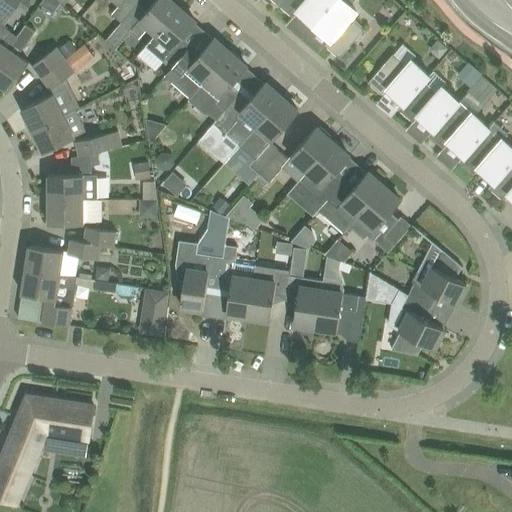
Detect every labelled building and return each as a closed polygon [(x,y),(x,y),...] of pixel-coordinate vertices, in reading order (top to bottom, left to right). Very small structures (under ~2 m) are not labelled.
[(0,0),(0,27),(8,15),(10,17),(19,5),(29,12),(35,3),(30,0),(0,0)] [(150,25),(158,32),(180,7),(171,0),(156,0),(146,12),(138,5),(141,0),(140,0),(122,22),(106,40),(116,49),(131,31),(139,38),(150,25)] [(113,14),(122,22),(140,0),(120,0),(123,2),(113,14)] [(294,16),(299,11),(314,24),(335,0),(282,0),(279,4),(294,16)] [(357,10),(345,0),(335,0),(314,24),(330,38),(325,44),(340,57),(365,28),(351,17),(357,10)] [(180,7),(158,32),(147,45),(164,59),(165,57),(174,65),(172,68),(191,46),(182,38),(196,21),(180,7)] [(0,83),(9,90),(21,74),(30,61),(20,54),(36,31),(26,24),(18,36),(17,37),(10,47),(0,60),(0,83)] [(0,39),(0,60),(10,47),(17,37),(18,36),(11,31),(3,42),(0,39)] [(172,68),(165,76),(191,98),(231,52),(214,37),(200,54),(191,46),(172,68)] [(70,39),(59,46),(66,56),(77,48),(70,39)] [(433,45),(434,53),(440,58),(449,48),(439,39),(433,45)] [(32,65),(41,77),(65,56),(58,46),(32,65)] [(231,52),(191,98),(204,109),(211,110),(218,102),(226,109),(242,90),(233,83),(248,66),(231,52)] [(394,53),(369,82),(384,95),(389,89),(404,102),(425,80),(430,74),(413,59),(407,65),(394,53)] [(65,56),(41,77),(51,90),(67,78),(76,71),(65,56)] [(471,86),(481,73),(469,62),(458,75),(471,86)] [(498,90),(481,75),(468,89),(485,104),(498,90)] [(414,121),(419,115),(434,128),(455,106),(455,107),(461,100),(443,85),(438,91),(425,80),(404,102),(399,108),(400,108),(414,121)] [(242,90),(226,109),(215,121),(215,122),(207,132),(232,153),(240,144),(257,124),(282,96),(265,81),(251,98),(242,90)] [(67,86),(22,108),(29,121),(26,123),(30,131),(65,114),(76,109),(76,110),(79,109),(67,86)] [(274,139),(299,111),(282,96),(257,124),(240,144),(256,158),(251,164),(260,173),(280,150),(271,142),(274,139)] [(434,128),(429,134),(444,147),(449,141),(464,155),(490,126),(473,111),(468,117),(455,107),(455,106),(434,128)] [(44,152),(62,143),(87,130),(76,110),(76,109),(65,114),(30,131),(34,140),(37,139),(44,152)] [(464,155),(459,160),(474,173),(479,168),(494,181),(511,160),(511,145),(504,138),(509,133),(496,121),(491,127),(490,126),(464,155)] [(309,169),(333,141),(317,126),(292,154),(298,160),(289,171),(299,180),(309,169)] [(79,156),(90,154),(99,152),(123,146),(120,131),(76,141),(79,156)] [(333,141),(299,180),(299,181),(324,203),(345,180),(336,172),(350,155),(333,141)] [(280,150),(260,173),(269,180),(270,181),(283,166),(290,159),(289,158),(280,150)] [(90,154),(92,164),(101,162),(99,152),(90,154)] [(162,152),(158,157),(158,164),(163,168),(170,168),(174,163),(173,156),(169,152),(162,152)] [(511,160),(494,181),(489,187),(505,200),(510,194),(511,196),(511,160)] [(138,179),(151,177),(149,161),(135,163),(138,179)] [(178,196),(184,189),(189,184),(174,171),(158,189),(176,197),(177,195),(178,196)] [(354,187),(345,180),(324,203),(325,204),(319,211),(344,232),(350,225),(385,185),(368,171),(354,187)] [(46,188),(46,198),(84,198),(98,197),(98,174),(84,175),(84,173),(49,173),(49,188),(46,188)] [(401,200),(385,185),(350,225),(365,238),(368,234),(375,240),(388,252),(395,244),(385,235),(381,232),(382,232),(377,228),(392,211),(401,200)] [(103,199),(98,199),(98,197),(84,198),(46,198),(46,208),(49,208),(49,223),(84,222),(84,220),(102,220),(103,199)] [(230,204),(223,198),(221,197),(215,205),(224,212),(230,204)] [(261,225),(267,208),(239,198),(233,216),(261,225)] [(402,215),(385,235),(395,244),(412,224),(402,215)] [(306,224),(292,240),(310,247),(317,239),(314,231),(306,224)] [(84,240),(115,244),(117,231),(86,226),(84,240)] [(330,251),(346,261),(355,247),(338,237),(330,251)] [(99,259),(101,244),(115,246),(115,244),(84,240),(70,238),(69,250),(30,244),(28,259),(24,258),(23,268),(77,276),(80,256),(99,259)] [(249,315),(257,264),(235,261),(236,258),(237,258),(238,247),(226,245),(224,256),(219,289),(231,290),(227,312),(249,315)] [(294,253),(307,255),(308,248),(295,246),(294,253)] [(457,303),(459,299),(461,300),(468,288),(466,287),(468,283),(457,277),(462,266),(463,266),(463,265),(443,248),(442,249),(426,273),(419,270),(413,280),(415,281),(409,294),(431,305),(438,293),(457,303)] [(219,289),(224,256),(212,254),(209,271),(187,268),(181,305),(186,306),(185,308),(199,310),(199,308),(204,308),(207,287),(219,289)] [(328,255),(326,268),(339,271),(341,260),(328,255)] [(286,299),(290,274),(291,269),(257,264),(249,315),(271,319),(274,297),(286,299)] [(98,266),(96,278),(110,280),(111,267),(98,266)] [(43,321),(70,324),(78,276),(77,276),(23,268),(22,277),(25,278),(22,293),(47,296),(43,321)] [(290,274),(286,299),(298,301),(294,322),(316,326),(322,289),(310,287),(312,277),(290,274)] [(108,282),(107,291),(116,293),(117,283),(108,282)] [(147,288),(140,332),(163,335),(170,291),(147,288)] [(322,289),(316,326),(321,326),(320,330),(336,333),(336,329),(338,329),(341,312),(342,308),(353,309),(352,313),(349,339),(360,341),(367,296),(344,292),(322,289)] [(424,342),(434,347),(436,343),(439,344),(445,332),(443,331),(445,327),(425,317),(431,305),(409,294),(398,314),(407,319),(392,347),(392,348),(418,354),(419,353),(424,342)] [(0,493),(18,501),(40,447),(47,431),(89,438),(95,404),(28,394),(0,460),(0,493)]
